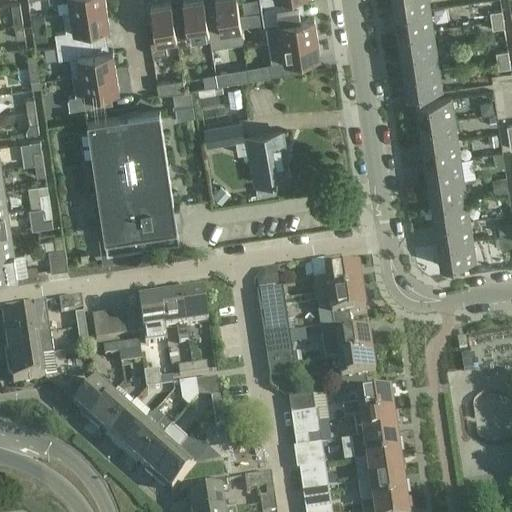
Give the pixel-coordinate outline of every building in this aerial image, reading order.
[(107,6),(105,0),(57,0),(58,2),(62,2),(70,1),(71,12),(107,6)] [(175,23),(177,39),(178,47),(190,45),(189,37),(210,34),(207,18),(204,0),(195,0),(183,2),(186,22),(175,23)] [(216,0),(219,17),(207,18),(210,34),(212,49),(232,46),(244,44),(242,29),(237,0),(216,0)] [(260,0),(262,12),(293,8),(291,0),(260,0)] [(431,10),(429,0),(393,0),(395,15),(431,10)] [(24,26),(22,14),(20,4),(12,5),(15,27),(24,26)] [(151,42),(153,54),(165,52),(163,41),(177,39),(175,23),(172,4),(151,7),(156,41),(151,42)] [(107,6),(71,12),(63,13),(66,32),(55,34),(57,47),(92,42),(90,30),(110,27),(107,6)] [(295,20),(293,8),(262,12),(264,25),(267,25),(270,44),(318,37),(315,17),(295,20)] [(434,30),(431,10),(395,15),(398,35),(434,30)] [(490,13),(492,21),(504,19),(502,11),(490,13)] [(505,28),(504,19),(492,21),(493,30),(505,28)] [(26,39),(24,26),(15,27),(17,40),(26,39)] [(390,27),(376,27),(377,44),(390,43),(390,27)] [(437,50),(434,30),(398,35),(401,55),(437,50)] [(321,57),(318,37),(270,44),(272,63),(270,63),(272,77),(303,72),(301,60),(321,57)] [(117,71),(114,54),(114,50),(94,53),(92,42),(57,47),(59,60),(70,58),(73,77),(117,71)] [(440,70),(437,50),(401,55),(404,76),(440,70)] [(496,53),(498,62),(510,60),(508,51),(496,53)] [(38,67),(36,55),(28,56),(29,69),(38,67)] [(511,68),(510,60),(498,62),(499,70),(511,68)] [(40,80),(38,67),(29,69),(31,81),(40,80)] [(443,92),(440,70),(404,76),(408,97),(443,92)] [(120,91),(117,71),(73,77),(76,96),(72,97),(68,100),(70,111),(110,105),(108,93),(120,91)] [(183,79),(157,83),(159,96),(185,92),(183,79)] [(175,107),(193,104),(191,92),(174,95),(175,107)] [(455,119),(452,98),(417,103),(420,125),(455,119)] [(37,111),(35,99),(26,100),(28,112),(37,111)] [(39,124),(37,111),(28,112),(30,125),(39,124)] [(160,111),(143,114),(88,122),(98,193),(94,193),(104,259),(131,255),(131,250),(180,243),(160,111)] [(458,140),(455,119),(420,125),(423,145),(458,140)] [(236,141),(238,153),(238,155),(251,153),(256,184),(288,179),(284,152),(286,152),(283,132),(244,139),(241,123),(206,129),(209,146),(236,141)] [(461,160),(458,140),(423,145),(426,165),(461,160)] [(45,164),(42,151),(34,152),(36,166),(45,164)] [(464,180),(461,160),(426,165),(429,185),(464,180)] [(46,176),(45,164),(36,166),(38,177),(46,176)] [(467,200),(464,180),(429,185),(432,205),(467,200)] [(51,206),(49,194),(48,185),(30,187),(33,209),(42,207),(51,206)] [(0,213),(8,213),(5,191),(0,191),(0,213)] [(470,220),(467,200),(432,205),(435,226),(470,220)] [(53,218),(51,206),(42,207),(44,220),(53,218)] [(0,235),(11,234),(8,213),(0,213),(0,235)] [(473,240),(470,220),(435,226),(438,246),(473,240)] [(0,257),(15,256),(11,234),(0,235),(0,257)] [(65,248),(63,235),(55,237),(56,249),(65,248)] [(477,262),(473,240),(438,246),(441,267),(477,262)] [(68,270),(65,248),(56,249),(49,250),(52,272),(68,270)] [(0,280),(18,277),(15,256),(0,257),(0,280)] [(343,271),(341,260),(324,263),(327,281),(314,283),(316,298),(363,291),(360,269),(343,271)] [(258,294),(261,316),(287,312),(283,290),(258,294)] [(192,295),(183,296),(187,329),(209,325),(204,291),(191,293),(192,295)] [(366,313),(363,291),(316,298),(317,307),(331,305),(334,328),(351,326),(350,315),(366,313)] [(187,329),(183,296),(174,298),(173,295),(161,297),(166,332),(177,330),(180,346),(190,344),(187,329)] [(168,343),(166,332),(161,297),(148,299),(149,302),(139,303),(140,311),(144,335),(146,346),(168,343)] [(84,312),(82,299),(60,302),(62,316),(84,312)] [(9,319),(1,321),(3,334),(6,333),(7,342),(51,336),(46,304),(8,310),(9,319)] [(144,335),(140,311),(128,313),(132,337),(144,335)] [(290,333),(287,312),(261,316),(264,337),(290,333)] [(132,337),(128,313),(117,315),(120,339),(132,337)] [(120,339),(117,315),(105,317),(109,340),(120,339)] [(77,317),(79,331),(87,330),(85,316),(77,317)] [(109,340),(105,317),(93,318),(97,342),(109,340)] [(334,328),(321,330),(323,341),(326,362),(339,360),(373,355),(369,333),(353,336),(351,326),(334,328)] [(89,345),(87,330),(79,331),(81,346),(89,345)] [(293,354),(290,333),(264,337),(267,358),(293,354)] [(54,357),(51,336),(7,342),(8,351),(6,352),(8,364),(54,357)] [(140,344),(119,347),(120,356),(141,353),(140,344)] [(471,356),(469,345),(459,347),(461,357),(471,356)] [(120,356),(119,347),(104,350),(105,358),(120,356)] [(296,376),(293,354),(267,358),(271,380),(296,376)] [(376,377),(373,355),(339,360),(344,394),(368,390),(366,379),(376,377)] [(57,379),(54,357),(8,364),(9,376),(12,376),(14,385),(57,379)] [(208,365),(193,367),(194,376),(209,374),(208,365)] [(194,376),(193,367),(178,370),(180,378),(194,376)] [(145,375),(146,383),(160,381),(159,373),(145,375)] [(162,390),(160,381),(146,383),(147,392),(162,390)] [(90,424),(113,398),(96,383),(86,394),(75,407),(82,413),(80,416),(90,424)] [(75,407),(86,394),(75,384),(64,398),(75,407)] [(181,386),(183,395),(184,401),(191,407),(198,399),(196,384),(181,386)] [(108,436),(129,412),(135,406),(119,391),(113,398),(90,424),(99,432),(101,430),(108,436)] [(391,392),(357,397),(359,407),(343,409),(345,422),(355,421),(355,420),(394,414),(391,392)] [(220,398),(212,399),(214,414),(223,413),(220,398)] [(289,401),(293,429),(319,426),(318,413),(315,414),(312,398),(289,401)] [(122,453),(145,426),(129,412),(108,436),(114,442),(112,444),(122,453)] [(225,427),(223,413),(214,414),(216,428),(225,427)] [(395,416),(394,414),(355,420),(355,421),(358,441),(364,440),(398,435),(397,428),(401,427),(399,415),(395,416)] [(140,465),(172,429),(165,423),(154,434),(145,426),(122,453),(131,461),(133,459),(140,465)] [(321,438),(319,426),(293,429),(297,450),(310,448),(309,440),(321,438)] [(154,481),(178,455),(188,443),(172,429),(140,465),(147,471),(145,473),(154,481)] [(398,435),(364,440),(367,462),(401,457),(405,456),(403,444),(399,445),(398,435)] [(178,455),(154,481),(163,490),(165,488),(172,494),(184,481),(196,468),(222,464),(209,452),(206,450),(188,443),(178,455)] [(320,447),(310,448),(297,450),(294,451),(298,472),(300,472),(324,468),(320,447)] [(401,457),(367,462),(370,483),(404,478),(401,457)] [(329,490),(326,468),(324,468),(300,472),(303,493),(329,490)] [(274,489),(272,475),(245,480),(247,493),(274,489)] [(405,485),(404,478),(370,483),(359,485),(362,506),(407,499),(407,497),(411,497),(409,485),(405,485)] [(225,511),(222,492),(228,492),(227,482),(199,486),(200,495),(190,496),(192,511),(225,511)] [(324,511),(332,511),(329,490),(303,493),(305,511),(324,511)] [(276,506),(275,497),(260,499),(262,508),(276,506)] [(408,502),(407,499),(362,506),(363,511),(413,511),(412,501),(408,502)]
